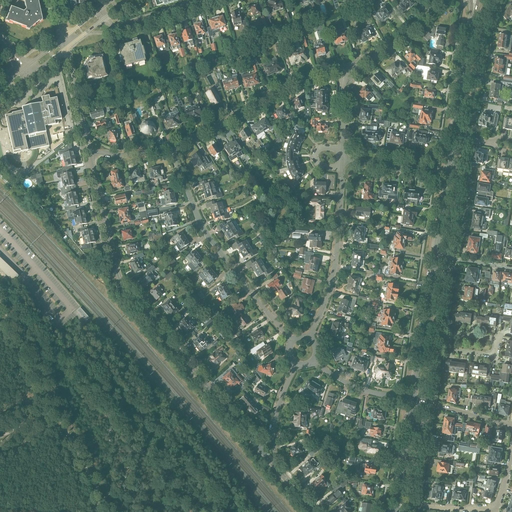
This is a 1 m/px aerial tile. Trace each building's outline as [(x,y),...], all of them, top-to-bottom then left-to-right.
[(38,0),(24,0),(27,10),(24,12),(11,7),(7,20),(31,29),(42,18),(38,0)] [(79,2),(78,0),(69,0),(71,8),(77,7),(76,3),(79,2)] [(276,10),(273,0),(272,0),(270,0),(270,1),(267,2),(271,14),(273,13),(273,11),(276,10)] [(273,0),(276,10),(279,9),(280,11),(283,10),(279,0),(273,0),(274,0),(273,0)] [(404,12),(409,6),(403,0),(398,0),(396,3),(404,12)] [(383,8),(380,11),(386,19),(389,17),(389,16),(391,14),(390,12),(387,8),(385,6),(386,6),(384,3),(381,6),(383,8)] [(254,18),(261,16),(258,5),(250,7),(253,16),(254,18)] [(511,6),(511,5),(508,9),(502,16),(506,19),(511,15),(511,6)] [(383,22),(386,19),(380,11),(377,13),(375,11),(373,13),(375,15),(374,15),(376,17),(375,17),(378,21),(379,21),(380,23),(383,21),(383,22)] [(233,13),(232,13),(232,18),(234,25),(241,24),(242,26),(243,25),(245,32),(248,31),(246,21),(241,22),(239,13),(236,13),(236,12),(235,13),(235,12),(233,13)] [(270,27),(267,20),(266,16),(261,17),(264,29),(270,27)] [(215,18),(219,27),(219,29),(225,27),(222,17),(219,18),(218,17),(215,18)] [(212,30),(219,27),(215,18),(212,19),(212,20),(209,21),(212,30)] [(205,34),(201,23),(198,24),(197,24),(195,24),(194,25),(198,40),(203,38),(202,35),(205,34)] [(326,38),(321,25),(314,27),(316,33),(316,32),(319,40),(326,38)] [(363,31),(364,32),(367,39),(374,37),(369,26),(366,27),(367,29),(363,31)] [(436,28),(434,28),(433,29),(432,33),(431,33),(430,34),(431,35),(431,37),(433,38),(433,34),(435,34),(439,35),(439,39),(438,39),(438,42),(436,42),(435,45),(443,46),(444,40),(443,40),(444,36),(445,29),(436,28)] [(345,33),(344,29),(336,31),(337,35),(333,36),(335,45),(348,41),(346,33),(345,33)] [(191,47),(194,46),(189,30),(181,33),(185,45),(189,43),(191,47)] [(367,39),(364,32),(360,34),(359,31),(355,33),(360,44),(367,41),(367,39)] [(168,37),(171,46),(170,47),(172,51),(180,48),(176,35),(173,36),(172,36),(171,35),(169,36),(169,37),(168,37)] [(499,35),(499,41),(511,43),(511,40),(511,35),(507,35),(506,36),(499,35)] [(165,48),(168,48),(166,41),(165,38),(162,39),(161,36),(158,37),(157,37),(156,37),(155,38),(154,38),(158,50),(162,49),(161,46),(164,45),(165,48)] [(124,67),(145,61),(140,41),(119,46),(124,67)] [(315,48),(314,48),(316,55),(317,57),(320,56),(322,55),(322,56),(325,55),(324,54),(325,54),(320,41),(317,42),(318,44),(314,45),(315,48)] [(511,48),(511,43),(499,41),(498,48),(505,49),(504,50),(511,51),(511,49),(511,48)] [(302,47),(295,49),(296,52),(295,52),(299,62),(306,60),(302,48),(302,47)] [(294,63),(299,62),(295,52),(293,53),(292,52),(288,53),(292,65),(295,64),(294,63)] [(420,61),(422,59),(415,52),(413,54),(410,52),(405,57),(410,62),(413,60),(414,61),(417,58),(420,61)] [(441,61),(441,59),(440,58),(440,57),(438,57),(439,54),(438,54),(430,53),(429,63),(428,63),(427,64),(437,65),(437,62),(439,62),(440,62),(441,61)] [(100,78),(108,76),(103,56),(89,59),(85,66),(87,77),(91,76),(94,78),(98,77),(98,79),(100,79),(100,78)] [(270,64),(275,72),(276,74),(276,73),(277,74),(279,73),(279,72),(280,72),(279,71),(281,70),(278,64),(279,63),(277,61),(275,58),(269,61),(271,64),(270,64)] [(495,66),(504,67),(507,68),(508,61),(496,59),(496,62),(495,62),(494,65),(495,66)] [(263,66),(266,72),(266,73),(265,74),(265,75),(266,75),(266,76),(267,76),(268,76),(275,72),(270,64),(271,64),(269,61),(266,62),(267,64),(263,66)] [(400,73),(400,72),(405,68),(400,62),(397,64),(396,63),(390,68),(389,67),(386,70),(391,76),(395,73),(396,75),(400,73)] [(507,68),(504,67),(495,66),(494,73),(506,75),(507,68)] [(422,67),(422,69),(421,75),(423,76),(423,80),(427,81),(427,80),(431,80),(431,83),(436,83),(438,74),(429,72),(429,68),(424,67),(422,67)] [(249,77),(252,86),(255,85),(259,84),(256,75),(255,73),(255,72),(254,72),(248,74),(249,77)] [(248,73),(242,75),(243,79),(245,88),(249,87),(252,86),(249,77),(248,74),(248,73)] [(232,77),(229,78),(232,90),(235,89),(235,88),(239,87),(237,81),(238,81),(236,74),(232,76),(232,77)] [(386,80),(382,75),(379,78),(376,74),(374,76),(373,75),(370,78),(371,79),(372,80),(375,84),(377,86),(382,82),(383,83),(386,80)] [(232,90),(229,78),(224,80),(222,81),(225,91),(229,90),(229,91),(232,90)] [(492,84),(491,91),(499,92),(500,86),(492,84)] [(374,96),(373,95),(365,87),(364,88),(363,87),(362,89),(363,90),(360,93),(361,94),(360,95),(360,96),(362,98),(363,98),(364,97),(369,101),(374,96)] [(213,89),(206,93),(210,101),(211,104),(212,104),(213,106),(217,104),(216,103),(218,103),(220,102),(213,89)] [(313,99),(313,97),(317,97),(317,98),(327,98),(327,95),(328,95),(328,91),(326,91),(325,89),(322,89),(321,91),(317,91),(317,94),(313,94),(310,94),(310,99),(313,99)] [(433,95),(434,92),(422,90),(421,97),(433,99),(433,98),(434,98),(434,97),(435,96),(434,95),(433,95)] [(490,98),(496,99),(496,101),(498,102),(498,101),(502,102),(502,100),(503,93),(499,92),(491,91),(490,98)] [(23,111),(13,113),(13,114),(6,116),(14,154),(50,146),(46,127),(59,123),(58,120),(62,119),(57,98),(50,99),(49,96),(42,97),(43,103),(22,107),(23,111)] [(302,110),(305,109),(300,98),(293,101),(297,110),(298,112),(302,110)] [(195,105),(191,107),(195,118),(199,117),(201,116),(197,104),(195,105)] [(155,116),(152,106),(147,107),(148,111),(149,111),(150,111),(150,112),(151,112),(152,116),(155,116)] [(103,114),(110,112),(109,107),(89,113),(92,120),(104,116),(103,114)] [(195,118),(191,107),(187,108),(187,107),(184,108),(188,120),(191,119),(195,118)] [(288,117),(282,107),(276,111),(277,113),(275,114),(278,118),(279,117),(282,122),(289,118),(288,117)] [(172,112),(169,113),(171,117),(174,127),(177,126),(178,125),(180,124),(179,122),(180,122),(177,114),(178,113),(177,110),(177,109),(176,109),(176,108),(175,108),(174,108),(174,109),(173,109),(172,110),(172,111),(172,112)] [(422,110),(421,116),(424,116),(424,118),(431,119),(432,111),(422,110)] [(163,122),(165,121),(166,126),(167,126),(168,129),(170,128),(171,128),(174,127),(171,117),(169,113),(166,114),(165,113),(164,113),(163,113),(162,114),(161,114),(161,115),(161,116),(163,122)] [(479,126),(490,128),(490,127),(491,127),(491,128),(494,128),(497,127),(499,116),(497,114),(494,113),(493,116),(492,116),(492,115),(488,114),(483,113),(481,121),(480,121),(479,126)] [(132,125),(134,124),(131,115),(128,116),(130,121),(124,123),(125,127),(128,137),(129,136),(129,138),(133,137),(133,135),(135,135),(132,125)] [(424,116),(421,116),(419,123),(422,124),(422,125),(427,126),(427,123),(430,124),(431,119),(424,118),(424,116)] [(310,127),(314,127),(314,129),(317,129),(317,132),(323,132),(323,129),(327,129),(327,125),(323,125),(323,124),(318,124),(318,123),(316,123),(316,120),(314,120),(314,117),(313,117),(310,119),(310,127)] [(111,126),(110,122),(109,122),(108,120),(97,124),(98,126),(96,127),(98,130),(111,126)] [(259,123),(258,124),(263,131),(268,129),(269,131),(271,130),(265,120),(262,121),(260,120),(259,121),(259,123)] [(149,122),(149,123),(147,123),(146,122),(145,122),(145,123),(144,123),(143,123),(143,124),(142,124),(142,125),(142,126),(141,126),(141,127),(141,128),(141,129),(142,129),(142,130),(142,131),(143,132),(144,133),(145,133),(147,134),(147,132),(150,133),(151,129),(154,130),(155,129),(155,128),(155,127),(155,126),(154,125),(154,124),(153,124),(153,123),(152,123),(151,122),(150,122),(149,122)] [(263,131),(258,124),(256,123),(254,124),(254,126),(251,128),(257,138),(260,137),(258,134),(263,131)] [(373,127),(370,127),(362,126),(361,139),(362,139),(362,140),(366,141),(370,142),(371,136),(372,137),(373,127)] [(376,129),(376,127),(373,127),(372,137),(371,136),(370,142),(375,142),(375,141),(379,142),(379,141),(380,141),(381,133),(376,132),(376,129)] [(295,133),(292,137),(301,142),(303,139),(305,137),(297,129),(296,130),(295,128),(292,131),(295,133)] [(419,143),(421,130),(421,129),(418,129),(417,134),(413,133),(412,142),(413,142),(413,143),(415,144),(416,143),(419,143)] [(243,141),(250,137),(245,130),(240,133),(243,138),(241,139),(243,141)] [(393,145),(395,146),(397,133),(392,132),(392,131),(388,130),(386,140),(390,141),(389,144),(392,144),(393,145)] [(401,145),(402,142),(406,143),(407,133),(407,131),(403,130),(403,133),(397,133),(395,146),(398,146),(399,145),(401,145)] [(427,131),(421,130),(419,143),(425,144),(426,144),(426,142),(428,143),(429,136),(422,135),(423,133),(426,134),(427,131)] [(118,135),(118,133),(117,133),(118,132),(109,131),(109,132),(109,133),(109,140),(117,141),(117,136),(118,135)] [(285,143),(289,144),(298,148),(298,147),(300,145),(301,142),(292,137),(290,141),(288,141),(285,143)] [(232,141),(229,143),(236,155),(238,157),(237,157),(238,158),(243,155),(241,152),(241,151),(240,150),(241,149),(235,141),(233,142),(232,141)] [(53,150),(55,153),(64,146),(62,143),(53,150)] [(236,155),(229,143),(225,145),(226,147),(224,148),(229,156),(228,157),(231,161),(237,157),(238,157),(236,155)] [(287,151),(287,156),(292,156),(292,153),(297,153),(298,150),(298,148),(289,144),(287,149),(285,149),(285,151),(287,151)] [(213,157),(219,153),(214,145),(208,149),(213,157)] [(62,154),(64,160),(75,158),(74,152),(69,153),(68,149),(59,151),(59,155),(62,154)] [(194,159),(191,161),(194,166),(197,164),(198,166),(201,164),(203,166),(206,164),(209,167),(213,165),(209,158),(205,160),(204,159),(203,159),(199,152),(192,157),(194,159)] [(487,162),(488,155),(476,153),(475,159),(473,159),(472,166),(478,167),(478,163),(482,164),(483,162),(487,162)] [(288,167),(288,168),(298,165),(298,164),(297,162),(297,158),(292,158),(292,156),(287,156),(287,157),(283,157),(284,162),(287,162),(288,167)] [(62,168),(63,171),(66,170),(72,169),(72,166),(77,164),(75,158),(64,160),(65,167),(62,168)] [(509,174),(511,160),(511,162),(508,161),(508,160),(505,159),(503,173),(509,174)] [(291,175),(300,170),(299,167),(298,165),(288,168),(279,170),(279,172),(281,173),(289,171),(291,175)] [(155,168),(157,177),(160,177),(161,178),(164,177),(163,170),(162,170),(161,167),(159,167),(158,167),(156,167),(155,168)] [(157,177),(155,168),(154,168),(151,168),(151,169),(149,170),(150,173),(149,173),(151,181),(154,180),(154,178),(157,177)] [(61,178),(62,181),(73,179),(72,173),(67,174),(66,170),(63,171),(57,172),(57,176),(58,178),(58,179),(61,178)] [(139,172),(138,170),(135,170),(134,170),(133,170),(132,171),(131,171),(132,173),(128,174),(129,179),(133,179),(133,180),(137,179),(138,180),(139,182),(145,181),(143,176),(140,176),(139,172)] [(302,173),(300,170),(291,175),(293,179),(292,179),(295,182),(293,184),(295,187),(299,183),(297,181),(303,175),(302,173)] [(112,176),(113,182),(113,183),(120,181),(117,171),(115,171),(112,172),(111,172),(111,173),(110,173),(109,174),(110,176),(111,177),(112,176)] [(75,185),(73,179),(62,181),(63,188),(60,188),(61,192),(70,190),(70,186),(75,185)] [(203,187),(205,192),(215,189),(213,183),(214,183),(213,179),(198,184),(199,188),(203,187)] [(122,180),(120,181),(113,183),(113,182),(112,183),(112,184),(111,184),(112,187),(113,187),(113,188),(117,187),(117,188),(124,187),(123,184),(122,180)] [(325,190),(325,183),(321,183),(319,183),(313,183),(313,190),(318,190),(318,195),(324,195),(324,190),(325,190)] [(373,199),(374,195),(371,195),(370,194),(371,183),(365,183),(364,189),(363,189),(363,195),(364,195),(364,200),(370,200),(370,199),(373,199)] [(381,198),(382,196),(388,197),(388,195),(389,185),(383,184),(382,192),(379,191),(378,198),(381,198)] [(480,192),(480,195),(493,197),(494,192),(490,190),(490,186),(479,184),(477,191),(480,192)] [(217,194),(215,189),(205,192),(207,198),(213,196),(214,200),(222,197),(221,193),(217,194)] [(66,201),(78,198),(76,192),(71,193),(70,190),(61,192),(62,195),(65,195),(66,201)] [(418,191),(411,191),(411,200),(410,202),(408,202),(408,205),(416,206),(417,200),(418,200),(419,196),(418,196),(418,191)] [(116,204),(126,202),(125,199),(127,198),(126,194),(124,195),(115,197),(116,204)] [(492,201),(493,197),(480,195),(479,198),(476,197),(475,205),(487,207),(488,202),(492,201)] [(165,199),(161,199),(162,206),(176,204),(175,197),(165,199)] [(69,211),(74,210),(73,206),(79,205),(78,198),(66,201),(67,207),(65,208),(65,212),(69,211)] [(323,220),(324,203),(318,203),(318,201),(310,200),(310,206),(313,207),(315,206),(317,206),(317,208),(315,209),(315,215),(316,216),(316,219),(323,220)] [(138,207),(139,213),(146,211),(144,202),(135,204),(136,208),(138,207)] [(213,213),(223,209),(221,203),(214,205),(213,202),(206,204),(207,209),(211,207),(213,213)] [(79,208),(74,210),(69,211),(71,217),(74,216),(75,220),(86,217),(84,211),(80,212),(79,208)] [(119,217),(129,215),(128,211),(130,211),(129,208),(118,210),(119,213),(118,214),(119,217)] [(223,209),(213,213),(215,219),(222,217),(223,220),(230,218),(230,217),(234,216),(232,211),(228,212),(227,208),(223,209)] [(369,221),(370,209),(356,208),(355,216),(365,217),(365,221),(369,221)] [(473,221),(483,222),(484,216),(490,217),(491,209),(483,208),(482,213),(474,212),(473,221)] [(403,216),(413,217),(415,217),(416,211),(404,209),(403,216)] [(140,221),(141,224),(148,222),(146,211),(139,213),(140,220),(140,221)] [(162,218),(164,218),(165,221),(167,221),(177,219),(175,213),(162,215),(162,218)] [(129,215),(119,217),(120,220),(121,221),(121,224),(132,221),(132,218),(130,219),(129,215)] [(413,217),(403,216),(402,224),(412,226),(413,217)] [(87,224),(86,217),(75,220),(76,226),(73,227),(74,230),(77,229),(83,228),(82,225),(87,224)] [(170,230),(170,227),(178,226),(177,219),(167,221),(165,221),(166,230),(170,230)] [(223,223),(217,228),(219,232),(222,229),(225,234),(235,228),(230,220),(223,223)] [(282,226),(284,230),(293,224),(291,220),(282,226)] [(483,222),(473,221),(472,228),(481,230),(483,222)] [(86,227),(83,228),(77,229),(78,233),(81,232),(83,238),(94,236),(93,229),(86,231),(86,227)] [(238,233),(235,228),(225,234),(229,240),(235,236),(237,239),(244,234),(241,231),(238,233)] [(124,240),(132,238),(130,230),(122,232),(124,240)] [(175,241),(177,244),(185,238),(185,237),(185,236),(184,235),(183,234),(182,233),(172,239),(174,242),(175,241)] [(395,237),(395,240),(406,242),(406,240),(411,241),(412,241),(413,241),(413,240),(414,239),(414,238),(413,238),(413,237),(412,237),(412,236),(403,235),(403,234),(398,233),(398,234),(397,234),(397,237),(395,237)] [(478,239),(470,238),(469,241),(468,240),(468,241),(467,242),(467,243),(467,244),(467,245),(479,247),(479,242),(483,243),(484,238),(487,238),(488,235),(479,233),(478,239)] [(363,239),(363,235),(355,235),(354,240),(356,240),(356,242),(362,242),(362,243),(366,244),(367,239),(363,239)] [(503,236),(497,235),(494,254),(493,254),(492,258),(501,259),(501,255),(500,255),(503,236)] [(95,242),(94,236),(83,238),(84,245),(82,245),(83,250),(92,248),(90,243),(95,242)] [(189,244),(185,238),(177,244),(175,245),(180,252),(187,247),(186,245),(189,244)] [(405,246),(406,242),(395,240),(393,248),(403,250),(404,246),(405,246)] [(237,248),(240,253),(249,247),(246,241),(240,245),(238,242),(231,246),(234,250),(237,248)] [(141,243),(139,244),(137,244),(134,245),(130,245),(130,246),(127,246),(128,251),(127,251),(127,254),(128,254),(139,252),(138,248),(142,247),(141,243)] [(478,247),(479,247),(467,245),(467,246),(466,246),(466,248),(467,248),(467,249),(468,250),(468,252),(482,255),(483,247),(478,247)] [(252,251),(249,247),(240,253),(243,258),(250,254),(252,257),(258,253),(256,249),(252,251)] [(189,264),(191,262),(199,256),(198,255),(199,255),(198,253),(197,252),(196,251),(195,252),(195,251),(185,259),(189,264)] [(353,253),(352,260),(363,261),(364,257),(365,258),(365,253),(359,253),(358,253),(353,253)] [(131,269),(139,265),(138,263),(139,262),(139,260),(140,260),(139,259),(143,257),(142,254),(136,256),(137,260),(137,259),(130,263),(131,265),(130,266),(131,269)] [(203,261),(199,256),(191,262),(189,264),(187,265),(193,273),(200,268),(197,265),(203,261)] [(164,263),(166,266),(174,260),(172,257),(164,263)] [(251,267),(254,271),(264,265),(260,260),(258,257),(252,261),(245,265),(248,269),(251,267)] [(0,258),(0,269),(13,282),(19,276),(0,258)] [(310,261),(309,264),(317,266),(319,259),(310,258),(309,261),(310,261)] [(390,262),(389,266),(402,268),(402,264),(402,260),(393,259),(392,262),(390,262)] [(270,268),(269,268),(266,264),(264,265),(254,271),(258,277),(264,273),(266,276),(273,272),(270,268)] [(317,266),(309,264),(309,267),(305,266),(304,271),(308,271),(316,273),(316,272),(317,269),(317,266)] [(139,265),(131,269),(133,272),(134,271),(135,274),(142,271),(142,270),(143,270),(142,267),(141,268),(139,265)] [(153,266),(147,271),(149,274),(150,274),(152,272),(156,269),(153,266)] [(402,268),(389,266),(388,270),(386,270),(385,275),(390,276),(391,274),(394,275),(396,275),(400,276),(401,272),(402,268)] [(199,276),(202,280),(205,278),(213,272),(209,267),(200,275),(199,276)] [(467,275),(482,277),(482,274),(478,274),(478,270),(468,268),(468,269),(467,268),(466,272),(468,272),(467,275)] [(148,276),(141,282),(145,287),(152,281),(152,280),(156,277),(152,272),(150,274),(150,275),(148,276)] [(170,272),(164,278),(167,281),(173,276),(170,272)] [(217,277),(213,272),(205,278),(202,280),(208,287),(214,282),(213,280),(217,277)] [(494,272),(493,281),(492,285),(489,285),(488,294),(492,295),(494,287),(495,284),(499,285),(501,273),(494,272)] [(482,277),(467,275),(467,277),(465,277),(465,281),(466,281),(466,282),(472,282),(472,285),(478,287),(479,283),(476,283),(477,279),(481,279),(482,277)] [(350,277),(348,284),(358,286),(359,287),(360,283),(361,283),(362,279),(356,278),(355,278),(350,277)] [(311,294),(314,281),(304,279),(302,287),(303,288),(302,292),(311,294)] [(276,290),(279,288),(282,287),(278,280),(277,280),(268,286),(271,291),(275,288),(276,290)] [(386,292),(398,293),(399,286),(397,286),(397,284),(393,283),(393,285),(387,284),(386,292)] [(218,292),(219,294),(228,289),(228,288),(228,287),(227,286),(226,284),(225,285),(225,284),(218,288),(217,287),(211,291),(213,295),(218,292)] [(356,291),(358,286),(348,284),(347,287),(346,290),(349,291),(349,290),(352,291),(352,294),(358,295),(359,292),(356,291)] [(156,300),(162,295),(160,292),(162,290),(159,286),(150,293),(156,300)] [(281,290),(279,288),(276,290),(280,295),(279,296),(282,300),(289,295),(290,292),(286,287),(281,290)] [(465,291),(464,294),(475,295),(476,289),(465,287),(463,287),(463,291),(465,291)] [(219,294),(218,295),(221,301),(231,295),(230,293),(231,292),(229,289),(228,289),(219,294)] [(162,309),(165,313),(174,306),(171,303),(173,301),(170,298),(174,294),(172,291),(170,293),(166,297),(169,300),(161,307),(163,309),(162,309)] [(195,299),(203,294),(201,291),(195,295),(194,294),(192,296),(194,299),(195,299)] [(398,293),(386,292),(385,300),(397,301),(398,293)] [(476,295),(475,295),(464,294),(464,296),(462,296),(461,299),(464,300),(475,302),(476,295)] [(342,300),(340,306),(350,309),(353,310),(355,302),(352,301),(352,300),(355,301),(356,298),(351,297),(350,300),(349,302),(342,300)] [(290,309),(288,309),(289,312),(290,312),(291,316),(303,314),(301,302),(302,300),(297,298),(295,301),(296,306),(291,306),(290,309)] [(236,303),(232,306),(239,316),(242,314),(240,312),(244,309),(240,304),(237,306),(236,303)] [(178,311),(174,306),(165,313),(168,316),(169,315),(170,317),(178,311)] [(340,306),(338,312),(346,314),(347,311),(348,312),(352,313),(353,310),(350,309),(340,306)] [(212,319),(219,314),(217,310),(209,315),(212,319)] [(381,313),(380,317),(394,319),(394,315),(394,312),(385,310),(384,314),(381,313)] [(89,318),(83,311),(82,312),(80,314),(86,321),(89,318)] [(510,325),(511,325),(511,315),(511,311),(507,311),(506,313),(504,312),(503,321),(510,322),(510,325)] [(463,323),(464,314),(460,313),(460,315),(457,315),(457,314),(452,313),(451,320),(456,321),(456,324),(460,325),(460,323),(463,323)] [(472,315),(464,314),(463,323),(471,324),(471,320),(476,320),(477,313),(472,313),(472,315)] [(239,316),(234,319),(236,322),(239,326),(241,324),(243,327),(248,323),(250,322),(246,318),(245,319),(242,314),(239,316)] [(493,317),(490,317),(489,326),(496,327),(496,323),(501,324),(502,317),(497,316),(494,315),(493,317)] [(489,326),(490,317),(485,316),(485,318),(482,318),(482,317),(478,316),(477,323),(481,324),(481,328),(485,328),(486,326),(489,326)] [(182,321),(177,325),(181,330),(188,324),(186,321),(188,319),(186,317),(181,321),(182,321)] [(380,317),(379,322),(383,322),(382,326),(392,327),(393,324),(394,319),(380,317)] [(211,320),(205,325),(208,329),(214,324),(211,320)] [(188,324),(181,330),(184,333),(185,332),(186,334),(191,330),(192,330),(196,326),(195,324),(192,321),(190,323),(188,324)] [(342,332),(343,329),(345,328),(344,328),(345,325),(341,325),(333,323),(332,325),(331,329),(342,332)] [(345,333),(342,332),(331,329),(329,333),(330,333),(330,336),(331,336),(331,339),(335,340),(336,337),(340,338),(341,337),(343,338),(345,337),(346,334),(345,333)] [(254,342),(263,336),(262,334),(263,333),(261,331),(259,330),(257,331),(250,335),(254,342)] [(374,343),(378,343),(389,345),(390,341),(388,341),(389,337),(381,336),(381,334),(376,333),(376,338),(375,338),(374,343)] [(197,339),(192,343),(196,347),(205,340),(206,339),(202,334),(196,338),(197,339)] [(205,340),(196,347),(198,351),(200,349),(201,351),(206,347),(207,347),(211,343),(212,343),(208,337),(206,339),(205,340)] [(221,341),(225,346),(227,344),(232,350),(235,348),(226,337),(221,341)] [(254,348),(250,351),(252,355),(257,352),(258,355),(260,358),(264,355),(264,356),(272,351),(270,349),(271,349),(269,345),(268,346),(268,345),(265,346),(263,342),(254,348)] [(384,351),(393,352),(394,352),(395,352),(395,351),(395,350),(395,349),(394,348),(393,348),(389,347),(389,345),(378,343),(377,346),(379,347),(378,350),(379,350),(379,351),(383,352),(384,351)] [(210,364),(212,366),(213,367),(214,367),(215,367),(218,363),(223,359),(219,355),(222,352),(222,351),(224,349),(222,347),(217,351),(210,357),(211,357),(208,360),(211,363),(210,364)] [(336,361),(346,356),(343,350),(342,351),(340,347),(337,349),(336,347),(331,350),(334,355),(333,356),(336,361)] [(358,370),(362,357),(360,356),(360,357),(359,359),(358,358),(358,360),(355,359),(354,360),(353,362),(353,364),(352,364),(351,366),(352,366),(352,367),(358,370)] [(368,359),(362,357),(358,370),(364,372),(365,367),(366,367),(367,365),(366,364),(367,363),(366,363),(368,359)] [(457,373),(458,363),(455,363),(455,361),(446,360),(445,370),(449,371),(449,372),(457,373)] [(500,373),(509,374),(511,374),(511,369),(511,362),(509,362),(509,365),(503,365),(502,369),(501,369),(500,373)] [(385,363),(384,368),(385,368),(384,378),(389,379),(389,377),(391,377),(392,368),(392,365),(390,365),(390,364),(385,363)] [(458,363),(457,373),(464,374),(464,376),(467,376),(468,369),(465,369),(466,364),(458,363)] [(479,376),(481,366),(478,366),(478,364),(470,363),(469,370),(469,375),(471,375),(472,377),(473,377),(474,378),(475,377),(476,376),(479,376)] [(262,364),(253,369),(261,378),(262,373),(268,375),(268,376),(268,377),(269,377),(270,377),(271,376),(273,371),(273,370),(274,369),(273,366),(273,365),(271,367),(270,365),(265,368),(264,368),(263,367),(262,364)] [(385,368),(384,368),(381,367),(378,366),(376,377),(379,377),(384,378),(385,368)] [(488,367),(481,366),(479,376),(487,377),(486,379),(490,379),(491,372),(487,372),(488,367)] [(224,378),(223,379),(227,384),(237,375),(235,373),(233,371),(231,369),(231,368),(230,369),(223,376),(223,377),(224,378)] [(509,374),(500,373),(500,376),(491,375),(490,385),(493,385),(494,381),(500,382),(508,383),(509,374)] [(237,375),(227,384),(231,388),(232,388),(237,383),(239,385),(242,382),(243,381),(242,381),(237,375)] [(305,389),(302,392),(310,397),(311,394),(312,394),(317,385),(315,383),(315,384),(311,382),(310,383),(309,382),(308,381),(307,382),(306,383),(306,384),(307,385),(305,389)] [(258,385),(254,391),(263,396),(263,395),(265,395),(266,393),(265,392),(266,391),(262,388),(263,387),(258,385)] [(317,385),(312,394),(316,396),(319,397),(321,393),(319,393),(321,389),(320,388),(320,387),(317,385)] [(449,396),(457,397),(460,397),(461,389),(458,389),(458,390),(450,388),(449,396)] [(335,400),(336,396),(329,393),(328,398),(327,398),(324,407),(329,409),(332,400),(335,400)] [(484,397),(483,406),(490,407),(491,403),(496,404),(497,394),(492,393),(492,398),(484,397)] [(500,401),(502,395),(498,394),(497,403),(500,404),(498,414),(499,414),(500,415),(501,415),(503,415),(504,406),(505,402),(500,401)] [(247,408),(257,399),(255,397),(250,401),(245,395),(240,400),(247,408)] [(483,406),(484,397),(480,396),(480,398),(477,398),(477,397),(473,396),(472,396),(471,403),(476,404),(475,407),(480,408),(480,406),(483,406)] [(257,399),(247,408),(254,416),(255,414),(256,415),(258,413),(257,412),(259,411),(254,405),(259,401),(257,399)] [(345,415),(350,402),(346,400),(343,400),(342,403),(339,402),(336,412),(345,415)] [(350,402),(345,415),(349,417),(350,414),(354,416),(356,409),(354,408),(356,404),(354,403),(350,402)] [(383,420),(385,412),(381,411),(377,410),(374,410),(370,410),(370,409),(367,409),(367,412),(371,413),(370,417),(373,417),(373,418),(383,420)] [(446,418),(444,425),(453,427),(462,428),(463,425),(453,423),(454,419),(446,418)] [(382,433),(382,429),(373,428),(370,428),(371,423),(365,422),(364,429),(369,430),(369,434),(371,434),(371,437),(375,437),(376,436),(380,437),(381,433),(382,433)] [(469,431),(472,432),(474,424),(468,422),(465,434),(468,435),(469,431)] [(481,425),(474,424),(472,432),(476,433),(475,437),(478,438),(481,425)] [(452,434),(452,430),(455,431),(455,429),(456,429),(456,427),(462,428),(453,427),(444,425),(443,433),(447,434),(447,437),(451,438),(451,434),(452,434)] [(491,436),(492,428),(486,427),(486,429),(483,429),(482,435),(487,436),(487,438),(490,438),(490,436),(491,436)] [(502,441),(504,432),(497,431),(496,435),(495,440),(495,442),(498,442),(498,440),(502,441)] [(371,443),(369,443),(364,442),(361,442),(360,446),(360,447),(361,447),(361,448),(367,448),(368,448),(367,448),(367,453),(379,454),(380,447),(370,446),(371,443)] [(452,455),(453,450),(454,447),(451,446),(441,444),(439,453),(440,453),(440,456),(444,456),(444,453),(452,455)] [(302,452),(304,452),(301,445),(299,446),(298,446),(296,447),(295,446),(292,448),(292,449),(290,449),(292,453),(291,454),(292,456),(293,456),(293,457),(302,453),(302,452)] [(490,448),(489,455),(502,457),(503,453),(501,453),(502,450),(495,449),(496,446),(490,445),(489,448),(490,448)] [(316,448),(308,454),(311,457),(318,450),(316,448)] [(502,457),(489,455),(488,461),(487,464),(493,465),(493,462),(500,463),(500,460),(502,460),(502,457)] [(303,472),(315,461),(313,459),(311,460),(310,459),(299,468),(302,472),(303,472)] [(317,463),(315,461),(303,472),(306,475),(316,467),(315,466),(317,463)] [(454,469),(454,466),(446,465),(447,464),(442,463),(442,464),(439,464),(438,467),(437,467),(436,471),(438,471),(438,472),(448,473),(452,474),(453,468),(454,469)] [(371,465),(361,464),(360,469),(359,473),(363,474),(369,475),(370,473),(374,474),(375,474),(376,473),(377,471),(375,470),(376,467),(371,466),(371,465)] [(319,492),(326,486),(323,482),(325,480),(321,476),(312,484),(319,492)] [(487,482),(486,485),(487,486),(495,488),(496,482),(488,479),(487,482)] [(339,484),(342,489),(347,484),(344,480),(339,484)] [(485,488),(486,488),(485,491),(493,494),(495,488),(487,486),(486,485),(483,484),(482,487),(485,488)] [(373,496),(373,492),(372,492),(372,488),(366,487),(366,485),(363,485),(362,490),(363,490),(362,495),(373,496)] [(434,486),(433,492),(442,493),(444,493),(446,494),(446,490),(442,490),(443,487),(434,486)] [(333,493),(327,498),(327,499),(326,500),(330,505),(337,499),(336,499),(342,494),(337,489),(335,491),(333,493)] [(493,494),(485,491),(484,491),(483,494),(484,494),(483,498),(491,500),(493,494)] [(442,493),(433,492),(432,499),(437,499),(437,501),(440,501),(440,500),(442,500),(443,496),(444,497),(444,493),(442,493)] [(370,511),(371,505),(362,503),(361,511),(370,511)]
